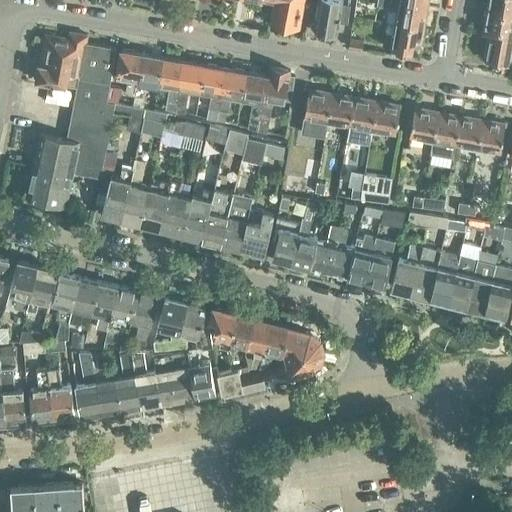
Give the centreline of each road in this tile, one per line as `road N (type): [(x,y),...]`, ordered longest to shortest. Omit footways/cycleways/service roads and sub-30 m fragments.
road 1 (residential): [(388,402),(388,348),(361,313),(0,220)]
road 2 (residential): [(443,82),(31,12)]
road 3 (residential): [(388,402),(109,454),(0,457)]
road 4 (residential): [(0,190),(31,12)]
road 5 (residential): [(388,402),(511,382)]
